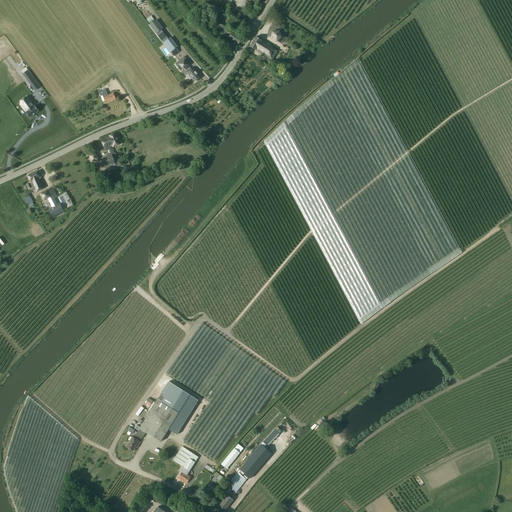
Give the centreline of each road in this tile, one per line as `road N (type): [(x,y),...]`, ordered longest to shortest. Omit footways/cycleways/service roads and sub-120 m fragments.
road 1 (tertiary): [(0,181),(200,95),(273,0)]
road 2 (residential): [(216,511),(109,451)]
